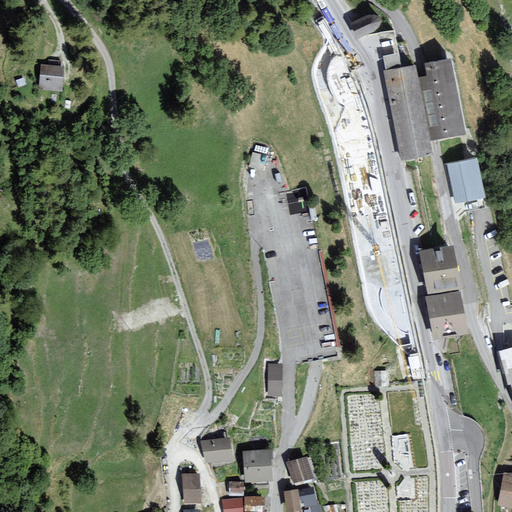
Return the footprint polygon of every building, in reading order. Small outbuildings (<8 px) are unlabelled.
[(351,22),(357,37),(374,30),(380,26),(382,21),(380,16),(375,14),(367,15),(351,22)] [(451,59),(425,64),(427,75),(440,139),(466,133),(451,59)] [(64,67),(40,65),(38,86),(44,87),(44,90),(62,92),(64,67)] [(414,65),(385,70),(402,160),(432,155),(429,141),(417,77),(414,65)] [(440,139),(427,75),(422,76),(417,77),(429,141),(434,140),(440,139)] [(250,162),(263,166),(267,153),(253,149),(250,162)] [(476,160),(449,166),(456,201),(483,195),(476,160)] [(308,209),(305,196),(288,200),(290,213),(308,209)] [(452,247),(422,252),(429,292),(460,286),(452,247)] [(459,293),(428,298),(435,337),(466,332),(459,293)] [(511,330),(496,333),(498,345),(511,342),(511,330)] [(511,349),(502,353),(511,385),(511,349)] [(282,364),(270,364),(269,393),(281,394),(282,364)] [(387,371),(375,371),(376,385),(388,384),(387,371)] [(233,458),(230,438),(202,441),(206,462),(233,458)] [(270,449),(242,452),(245,481),(273,479),(270,449)] [(307,456),(287,462),(294,484),(314,478),(307,456)] [(199,473),(183,474),(184,503),(200,502),(199,473)] [(511,476),(506,475),(500,503),(511,505),(511,476)] [(243,482),(229,482),(229,495),(243,495),(243,482)] [(299,491),(302,503),(304,502),(305,506),(316,504),(313,488),(299,491)] [(298,489),(284,491),(287,511),(293,511),(301,511),(298,489)] [(264,511),(264,496),(245,497),(245,511),(264,511)] [(242,511),(243,497),(221,500),(224,511),(242,511)]
